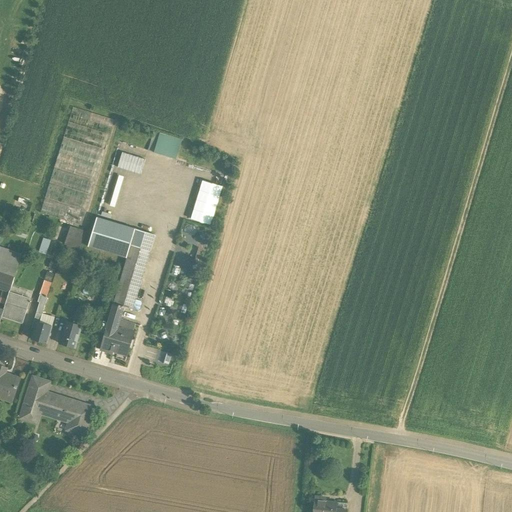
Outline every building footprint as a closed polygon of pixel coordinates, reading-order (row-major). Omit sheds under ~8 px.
[(157,132),(153,131),(149,150),(153,151),(157,132)] [(182,140),(160,133),(154,153),(176,159),(182,140)] [(121,152),(116,167),(139,173),(144,158),(121,152)] [(209,224),(220,185),(199,179),(189,219),(209,224)] [(41,213),(83,223),(89,196),(84,194),(79,213),(57,207),(56,212),(48,210),(50,202),(44,201),(41,213)] [(155,235),(96,217),(87,246),(127,259),(131,245),(150,251),(155,235)] [(38,251),(46,254),(50,239),(43,237),(38,251)] [(58,240),(39,295),(44,296),(45,296),(64,242),(58,240)] [(150,251),(131,245),(127,259),(126,262),(144,268),(145,268),(150,251)] [(126,262),(113,304),(113,305),(122,307),(132,310),(132,309),(134,301),(144,268),(126,262)] [(14,277),(0,272),(0,288),(9,292),(14,277)] [(30,299),(8,292),(3,310),(1,317),(21,323),(30,299)] [(44,296),(39,295),(36,302),(38,303),(35,313),(36,313),(41,314),(47,297),(45,297),(46,296),(45,296),(44,296)] [(122,307),(113,305),(112,311),(120,313),(122,307)] [(120,313),(112,311),(110,317),(118,320),(120,313)] [(53,318),(41,314),(39,319),(40,320),(39,323),(36,322),(30,339),(46,344),(53,318)] [(118,320),(110,317),(103,339),(99,350),(112,353),(114,346),(127,350),(134,331),(132,330),(134,324),(118,320)] [(81,326),(65,321),(59,343),(74,348),(81,326)] [(103,339),(98,337),(95,348),(99,350),(103,339)] [(20,379),(5,374),(7,369),(0,366),(0,397),(12,402),(20,379)] [(50,382),(34,377),(29,391),(45,396),(46,392),(47,392),(50,382)] [(45,396),(29,391),(21,418),(37,423),(40,413),(45,396)] [(47,392),(46,392),(45,396),(40,413),(79,425),(77,433),(84,435),(92,411),(76,406),(77,402),(47,392)] [(337,503),(314,500),(312,511),(335,511),(336,509),(337,503)]
